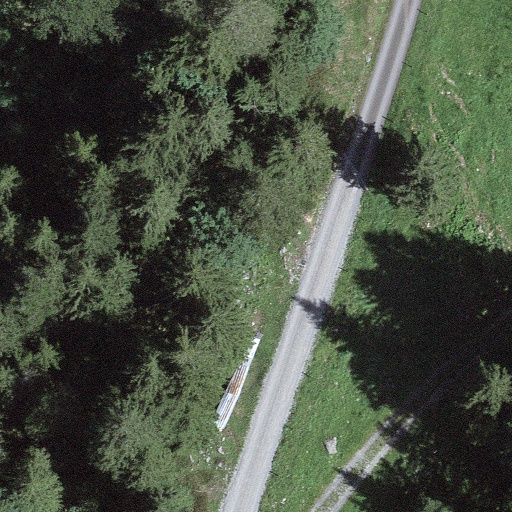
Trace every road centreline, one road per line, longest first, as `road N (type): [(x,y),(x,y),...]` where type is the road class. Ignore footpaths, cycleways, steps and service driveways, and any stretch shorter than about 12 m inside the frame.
road 1 (track): [(312,306),(409,0)]
road 2 (track): [(325,511),(511,311)]
road 3 (track): [(246,511),(312,306)]
